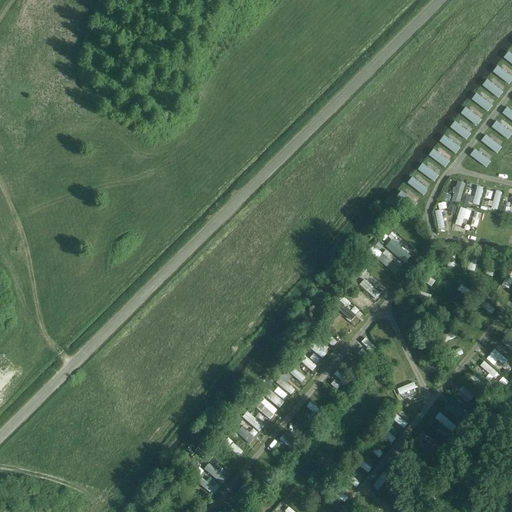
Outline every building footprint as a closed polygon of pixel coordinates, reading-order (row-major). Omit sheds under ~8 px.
[(494,71),(509,84),(511,80),(511,74),(500,64),(494,71)] [(484,86),(499,96),(504,89),(489,78),(484,86)] [(478,92),(473,100),(491,111),(495,103),(478,92)] [(468,106),(462,113),(478,125),(484,118),(468,106)] [(458,119),(452,126),(467,139),(472,132),(458,119)] [(511,129),(499,119),(493,126),(508,138),(511,133),(511,129)] [(441,140),(455,152),(461,145),(447,133),(441,140)] [(482,141),(498,151),(503,143),(487,133),(482,141)] [(488,166),(493,159),(477,147),(472,155),(488,166)] [(435,148),(430,156),(447,166),(452,159),(435,148)] [(436,181),(442,174),(425,162),(419,169),(436,181)] [(414,176),(409,184),(425,194),(430,186),(414,176)] [(455,200),(464,201),(467,181),(458,179),(455,200)] [(482,204),(486,186),(479,184),(475,203),(482,204)] [(500,208),(505,191),(497,188),(492,206),(500,208)] [(380,239),(375,245),(381,251),(386,245),(380,239)] [(400,265),(403,261),(387,248),(379,259),(399,274),(404,268),(400,265)] [(479,271),(480,256),(472,256),(470,270),(479,271)] [(428,282),(434,285),(437,279),(432,276),(428,282)] [(378,297),(383,290),(364,278),(360,285),(378,297)] [(464,282),(460,288),(468,295),(472,289),(464,282)] [(336,307),(353,319),(361,307),(344,295),(336,307)] [(444,332),(443,338),(457,340),(458,333),(444,332)] [(361,342),(372,353),(378,348),(367,336),(361,342)] [(324,358),(330,350),(319,340),(312,348),(324,358)] [(506,365),(511,360),(497,347),(488,357),(496,365),(501,360),(506,365)] [(314,352),(310,357),(319,364),(323,360),(314,352)] [(305,354),(301,360),(314,370),(318,365),(305,354)] [(493,380),(500,372),(486,359),(479,368),(493,380)] [(292,368),(289,373),(303,381),(306,376),(292,368)] [(337,369),(333,376),(348,386),(353,378),(337,369)] [(500,380),(506,387),(511,382),(505,376),(500,380)] [(277,383),(292,394),(297,389),(281,377),(277,383)] [(396,388),(399,394),(418,387),(416,381),(396,388)] [(457,390),(473,406),(480,399),(464,383),(457,390)] [(279,386),(275,390),(284,399),(288,395),(279,386)] [(281,407),(285,401),(274,392),(269,398),(281,407)] [(448,403),(458,412),(455,415),(463,422),(472,413),(453,397),(448,403)] [(269,419),(274,415),(262,401),(257,406),(269,419)] [(307,407),(318,413),(322,407),(310,401),(307,407)] [(259,431),(265,425),(249,410),(243,416),(259,431)] [(455,432),(460,425),(441,411),(436,417),(455,432)] [(393,419),(405,426),(408,422),(397,414),(393,419)] [(253,440),(258,430),(252,428),(251,430),(242,426),(239,434),(253,440)] [(233,432),(225,441),(231,446),(239,436),(233,432)] [(432,463),(444,449),(426,434),(414,448),(432,463)] [(240,455),(245,450),(235,442),(230,446),(240,455)] [(210,474),(202,484),(214,493),(227,475),(210,462),(204,469),(210,474)] [(282,500),(272,511),(283,511),(289,505),(282,500)]
